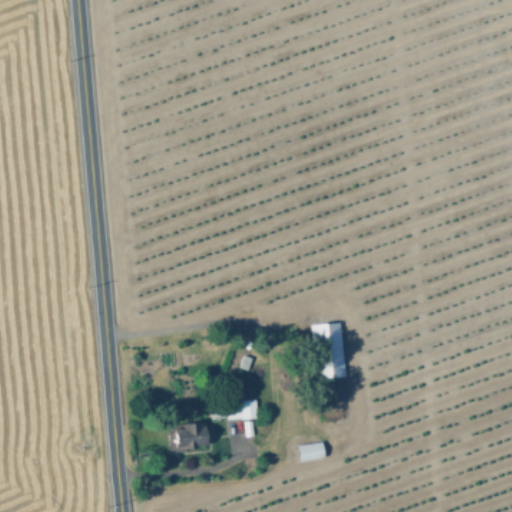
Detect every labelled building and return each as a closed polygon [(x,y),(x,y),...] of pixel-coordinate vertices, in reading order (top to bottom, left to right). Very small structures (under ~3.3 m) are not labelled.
[(344,376),(312,379),(306,324),(337,320),(344,376)] [(243,369),(235,366),(240,353),(249,356),(243,369)] [(221,405),(220,401),(254,398),(255,416),(222,420),(222,416),(207,418),(205,407),(221,405)] [(167,447),(165,429),(176,428),(176,423),(195,421),(195,427),(197,426),(198,444),(189,445),(190,448),(177,449),(177,446),(167,447)] [(297,460),(294,444),(319,441),(321,457),(297,460)]
